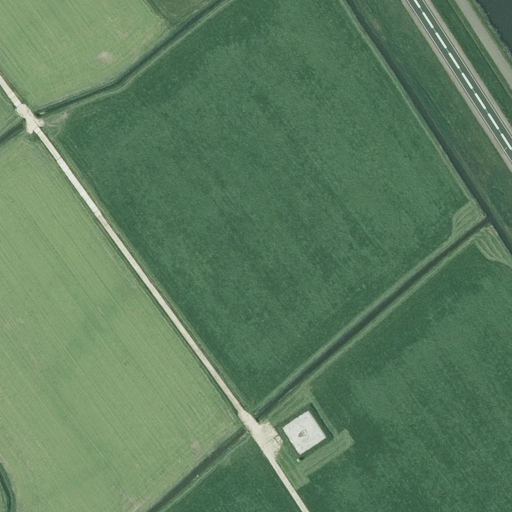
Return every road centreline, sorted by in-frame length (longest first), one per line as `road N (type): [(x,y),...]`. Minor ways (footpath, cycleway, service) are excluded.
road 1 (track): [(0,80),(305,511)]
road 2 (trunk): [(511,151),(414,0)]
